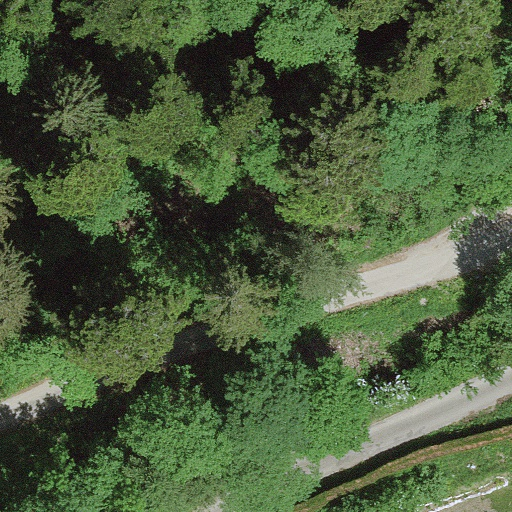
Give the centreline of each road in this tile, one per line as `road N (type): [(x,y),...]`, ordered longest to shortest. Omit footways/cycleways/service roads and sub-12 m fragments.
road 1 (unclassified): [(0,425),(155,359),(511,232)]
road 2 (unclassified): [(511,377),(259,489),(226,511)]
